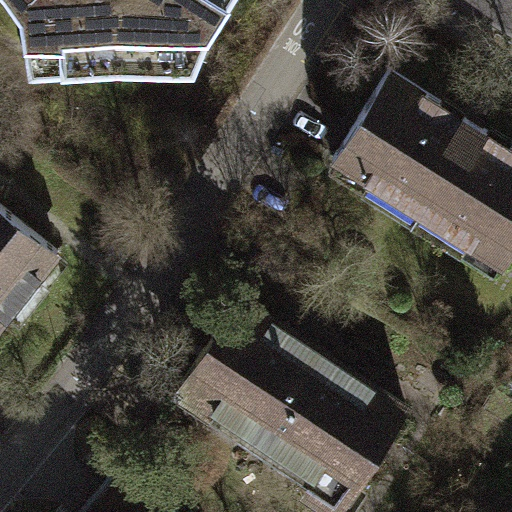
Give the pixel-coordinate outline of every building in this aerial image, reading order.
[(11,0),(22,11),(30,71),(140,66),(194,70),(204,39),(228,0),(11,0)] [(511,250),(511,146),(388,67),(333,153),(505,262),(511,250)] [(0,319),(57,249),(0,202),(0,319)] [(300,261),(270,243),(258,264),(288,281),(300,261)] [(347,492),(404,405),(236,295),(179,382),(347,492)]
